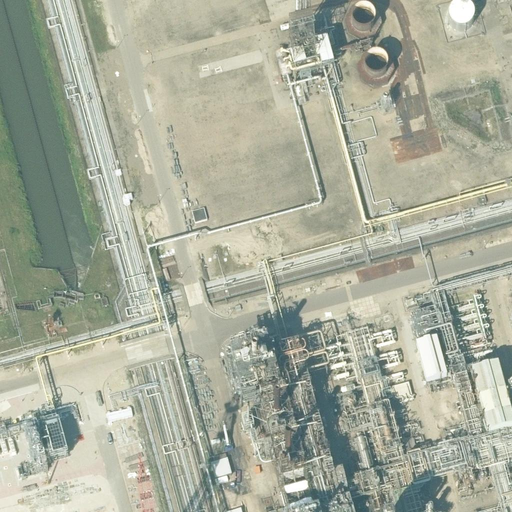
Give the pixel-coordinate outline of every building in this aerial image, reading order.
[(357,26),(374,13),(363,0),(353,0),(343,8),(357,26)] [(448,27),(450,32),(454,35),(459,37),(465,36),(470,33),(472,28),(473,23),(472,19),(469,15),(465,12),(461,11),(456,12),(452,14),(449,18),(447,23),(448,27)] [(312,59),(327,56),(321,31),(306,34),(312,59)] [(283,46),(287,60),(299,56),(295,43),(283,46)] [(357,49),(367,76),(392,66),(386,50),(379,53),(375,43),(357,49)] [(192,213),(195,224),(207,221),(204,209),(192,213)] [(344,511),(293,323),(270,329),(223,341),(240,402),(259,397),(280,475),(258,481),(266,511),(270,511),(288,507),(289,511),(344,511)] [(426,388),(446,383),(436,345),(415,350),(426,388)] [(488,439),(511,432),(511,426),(497,370),(471,377),(488,439)] [(45,511),(22,431),(0,436),(0,461),(5,460),(19,511),(45,511)] [(213,460),(218,478),(235,473),(230,455),(213,460)]
